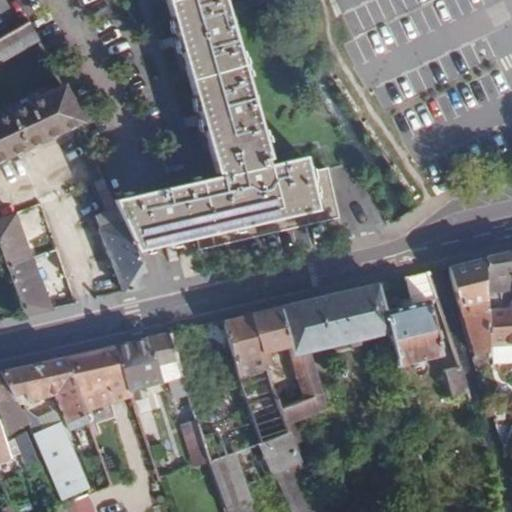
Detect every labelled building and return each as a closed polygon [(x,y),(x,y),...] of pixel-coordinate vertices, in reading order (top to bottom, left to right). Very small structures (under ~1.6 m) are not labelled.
[(305,174),(300,157),(265,165),(217,0),(169,0),(220,176),(149,192),(114,201),(138,251),(173,242),(199,236),(202,247),(336,217),(326,169),(305,174)] [(0,37),(0,62),(38,42),(27,22),(0,37)] [(60,86),(0,116),(0,161),(79,122),(60,86)] [(138,251),(114,201),(103,177),(96,181),(105,201),(90,206),(94,217),(92,218),(122,295),(137,292),(144,280),(150,278),(138,251)] [(0,259),(3,269),(29,258),(12,215),(0,219),(0,259)] [(511,250),(496,255),(483,258),(484,285),(502,283),(507,311),(485,312),(486,350),(511,347),(511,250)] [(29,258),(3,269),(21,316),(51,310),(29,258)] [(484,285),(483,258),(462,263),(446,268),(475,360),(486,358),(486,350),(485,312),(484,285)] [(436,300),(425,272),(402,277),(409,305),(382,310),(387,330),(395,366),(443,356),(428,302),(436,300)] [(387,330),(382,310),(375,282),(313,297),(274,306),(287,345),(298,381),(304,399),(280,407),(284,418),(325,406),(307,350),(387,330)] [(287,345),(274,306),(259,310),(247,313),(260,351),(287,345)] [(204,322),(169,331),(183,375),(199,422),(207,448),(228,511),(255,511),(236,452),(264,443),(295,511),(323,511),(290,436),(284,418),(280,407),(273,387),(260,351),(247,313),(204,322)] [(183,375),(169,331),(131,340),(111,345),(127,388),(183,375)] [(127,388),(111,345),(87,351),(62,356),(81,408),(130,398),(127,388)] [(26,364),(0,370),(0,419),(5,436),(28,427),(31,437),(60,422),(54,411),(25,424),(19,403),(23,401),(22,390),(25,390),(28,398),(54,393),(68,430),(87,424),(81,408),(62,356),(26,364)] [(470,401),(459,368),(445,372),(452,396),(465,402),(470,401)] [(273,387),(280,407),(304,399),(298,381),(273,387)] [(112,418),(88,426),(108,483),(133,475),(112,418)] [(207,448),(199,422),(186,426),(195,452),(207,448)] [(511,450),(503,453),(503,454),(511,479),(511,478),(511,450)]
